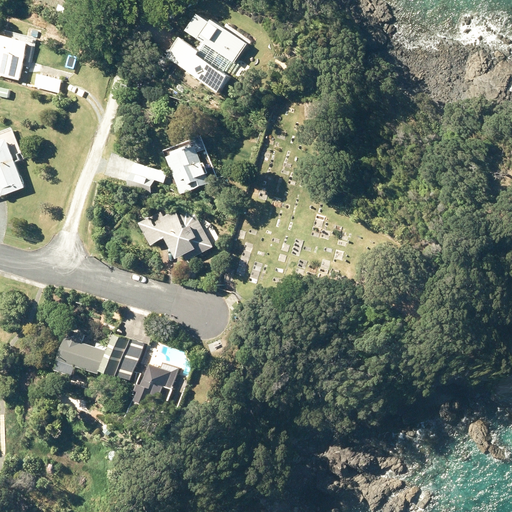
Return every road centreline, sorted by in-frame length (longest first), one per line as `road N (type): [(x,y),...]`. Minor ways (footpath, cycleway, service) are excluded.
road 1 (residential): [(116,61),(57,271)]
road 2 (residential): [(203,313),(57,271)]
